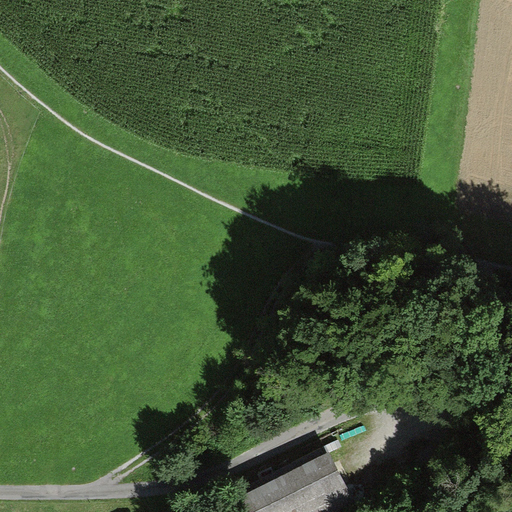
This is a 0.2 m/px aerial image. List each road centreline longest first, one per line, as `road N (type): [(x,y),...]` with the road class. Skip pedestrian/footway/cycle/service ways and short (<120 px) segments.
road 1 (residential): [(511,390),(431,387),(373,396),(232,467),(166,486),(0,492)]
road 2 (track): [(309,239),(232,376),(192,421),(89,492)]
